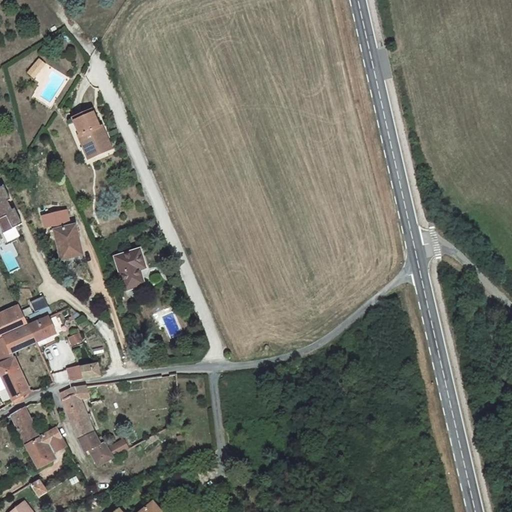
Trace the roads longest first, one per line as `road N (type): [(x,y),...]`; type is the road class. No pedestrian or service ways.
road 1 (residential): [(416,270),(317,348),(260,366),(112,377),(0,414)]
road 2 (secondary): [(410,243),(355,0)]
road 3 (secondary): [(472,511),(416,270)]
road 4 (unclassified): [(511,312),(435,242),(410,243)]
